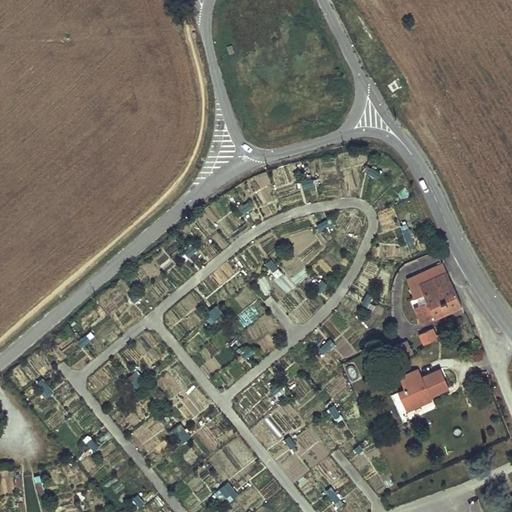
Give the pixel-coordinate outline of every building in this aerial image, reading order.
[(377,177),(379,171),(366,166),(363,173),(377,177)] [(407,223),(399,226),(405,242),(412,239),(407,223)] [(270,256),(266,260),(273,269),(278,265),(270,256)] [(414,306),(421,323),(462,306),(443,262),(406,278),(411,287),(420,283),(424,292),(428,300),(414,306)] [(420,283),(411,287),(414,296),(424,292),(420,283)] [(127,294),(134,302),(144,294),(137,286),(127,294)] [(204,312),(210,323),(223,316),(217,305),(204,312)] [(420,334),(424,342),(435,337),(431,328),(420,334)] [(330,339),(322,345),(325,351),(334,345),(330,339)] [(392,347),(398,359),(413,352),(407,340),(392,347)] [(249,344),(240,352),(244,357),(253,349),(249,344)] [(352,364),(344,369),(352,381),(360,377),(352,364)] [(398,392),(406,409),(424,401),(422,396),(429,393),(430,395),(448,387),(440,368),(421,377),(418,369),(399,377),(404,389),(398,392)] [(136,370),(130,375),(138,386),(145,381),(136,370)] [(43,377),(36,381),(45,395),(52,391),(43,377)] [(422,396),(424,401),(431,398),(430,395),(429,393),(422,396)] [(336,422),(343,418),(333,404),(326,409),(336,422)] [(182,443),(190,436),(179,423),(171,431),(182,443)] [(224,505),(237,493),(227,481),(214,493),(224,505)] [(330,487),(324,493),(337,508),(343,502),(330,487)]
